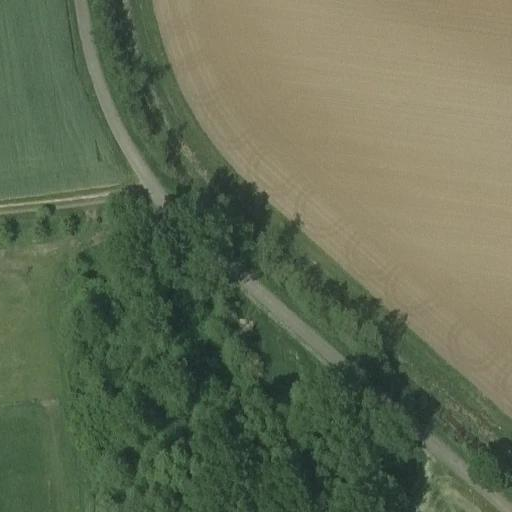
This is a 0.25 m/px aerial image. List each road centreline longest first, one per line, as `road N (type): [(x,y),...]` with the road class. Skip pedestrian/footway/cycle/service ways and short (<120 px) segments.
road 1 (unclassified): [(80,0),(103,95),(158,191),(198,236),(511,511)]
road 2 (track): [(158,191),(0,210)]
